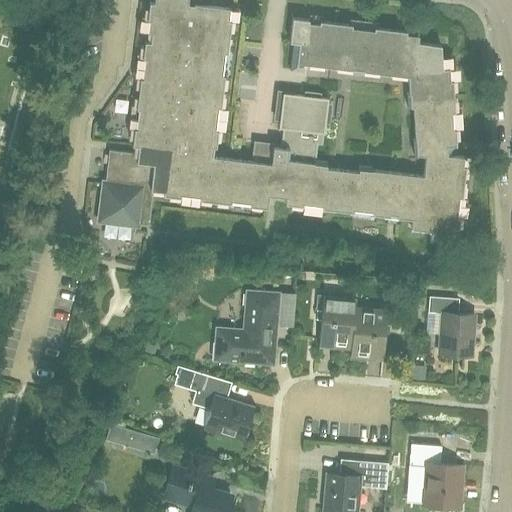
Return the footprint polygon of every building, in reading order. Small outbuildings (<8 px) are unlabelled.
[(305,95),(279,92),(276,119),(280,119),(279,127),(283,127),(281,147),(258,144),(257,153),(256,157),(256,161),(223,158),(214,157),(215,148),(218,131),(219,122),(232,8),(226,7),(211,6),(188,3),(187,0),(154,0),(154,2),(149,2),(146,33),(151,33),(150,42),(144,42),(132,145),(131,152),(108,150),(104,184),(100,219),(105,220),(148,225),(151,194),(152,190),(163,192),(163,196),(266,208),(267,201),(268,195),(285,197),(285,204),(388,216),(397,217),(411,219),(410,228),(430,230),(429,242),(450,244),(451,233),(458,233),(466,157),(463,157),(451,155),(450,145),(456,145),(456,136),(454,107),(452,81),(451,68),(442,69),(441,57),(440,45),(417,42),(418,33),(307,19),(291,18),(288,42),(293,43),(290,69),(302,71),(303,71),(303,64),(312,65),(353,69),(353,72),(364,73),(364,71),(408,76),(409,79),(409,93),(406,93),(407,106),(413,106),(415,139),(413,139),(414,154),(426,155),(425,158),(424,167),(424,171),(423,176),(372,170),(372,167),(359,165),(359,171),(326,167),(326,162),(316,160),(318,143),(323,144),(325,121),(329,122),(331,104),(327,104),(328,98),(320,97),(321,93),(305,91),(305,95)] [(203,259),(203,263),(203,265),(202,265),(202,274),(213,275),(213,266),(213,265),(213,259),(203,259)] [(293,327),(295,293),(246,289),(243,329),(226,327),(223,359),(273,363),(276,326),(293,327)] [(350,349),(354,306),(355,297),(323,294),(317,346),(350,349)] [(470,354),(473,314),(457,313),(458,298),(429,297),(428,311),(442,312),(440,352),(470,354)] [(382,359),(386,309),(354,306),(350,349),(350,356),(382,359)] [(424,379),(425,365),(412,364),(411,378),(424,379)] [(200,373),(180,366),(177,377),(191,381),(192,379),(198,381),(191,403),(210,409),(205,424),(243,436),(253,406),(226,398),(231,381),(201,372),(200,373)] [(132,448),(137,432),(110,424),(105,439),(132,448)] [(461,483),(463,464),(440,463),(441,445),(410,443),(409,464),(424,465),(421,504),(454,506),(456,483),(461,483)] [(386,487),(388,461),(351,458),(350,474),(326,472),(323,509),(352,511),(354,485),(386,487)] [(172,498),(193,504),(190,511),(224,511),(230,493),(213,488),(216,478),(174,465),(167,486),(164,495),(172,498)]
